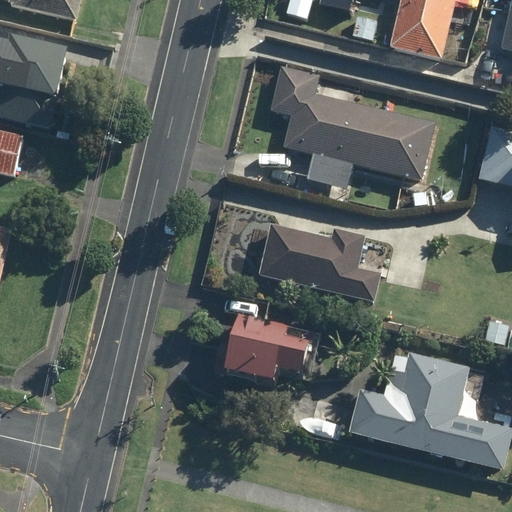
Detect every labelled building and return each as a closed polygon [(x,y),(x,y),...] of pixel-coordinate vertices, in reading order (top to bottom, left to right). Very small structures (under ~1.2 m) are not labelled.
[(72,29),(79,0),(12,0),(9,13),(72,29)] [(381,0),(369,49),(438,66),(454,0),(381,0)] [(511,15),(498,73),(511,75),(511,15)] [(0,82),(0,124),(49,136),(65,63),(7,50),(0,82)] [(413,199),(431,131),(280,91),(261,158),(413,199)] [(0,181),(11,184),(21,141),(0,136),(0,181)] [(385,257),(268,234),(257,286),(375,310),(385,257)] [(0,283),(10,241),(0,238),(0,283)] [(494,319),(450,313),(447,335),(491,340),(494,319)] [(236,325),(224,378),(298,394),(309,341),(236,325)] [(357,403),(347,445),(501,482),(511,440),(455,427),(467,378),(392,360),(380,409),(357,403)]
